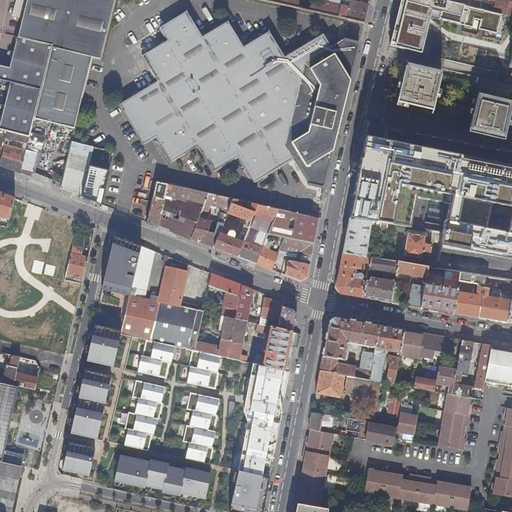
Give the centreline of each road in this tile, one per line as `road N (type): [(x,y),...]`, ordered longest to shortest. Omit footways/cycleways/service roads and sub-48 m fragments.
road 1 (residential): [(316,301),(386,0)]
road 2 (residential): [(108,224),(48,479)]
road 3 (residential): [(503,334),(479,476),(370,456)]
road 4 (residential): [(108,224),(316,301)]
road 5 (residential): [(277,511),(316,301)]
road 6 (residential): [(316,301),(503,334)]
road 7 (residential): [(48,479),(189,511)]
